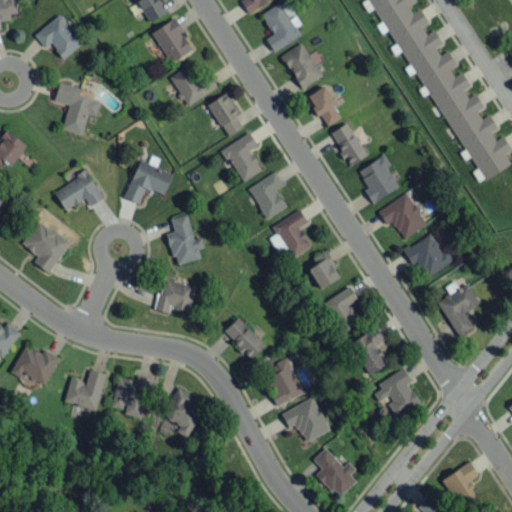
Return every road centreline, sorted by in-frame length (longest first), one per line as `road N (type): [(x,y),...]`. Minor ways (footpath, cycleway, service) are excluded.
road 1 (residential): [(467,405),(202,0)]
road 2 (residential): [(0,277),(82,330),(189,352),(216,371),(310,511)]
road 3 (residential): [(511,321),(357,511)]
road 4 (residential): [(383,511),(511,348)]
road 5 (residential): [(100,256),(105,274),(120,271),(133,262),(138,243),(113,232),(100,256)]
road 6 (residential): [(445,0),(511,102)]
